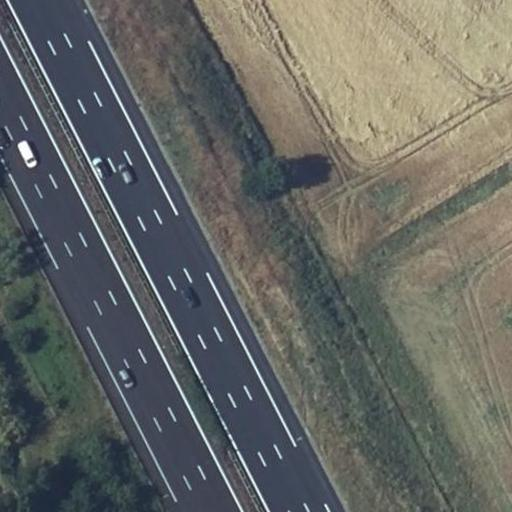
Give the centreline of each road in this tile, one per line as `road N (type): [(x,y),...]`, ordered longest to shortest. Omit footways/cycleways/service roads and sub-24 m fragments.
road 1 (motorway): [(300,511),(39,0)]
road 2 (motorway): [(0,97),(211,511)]
